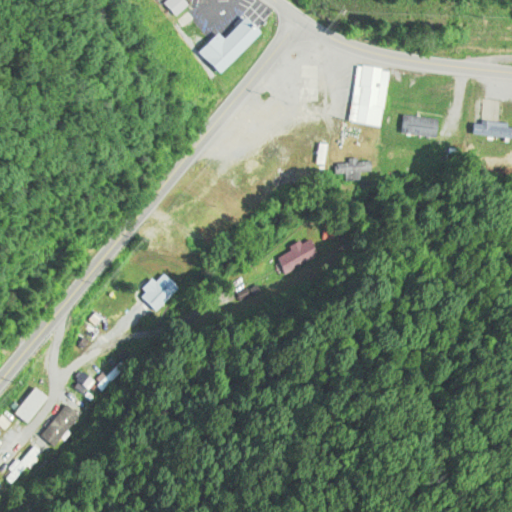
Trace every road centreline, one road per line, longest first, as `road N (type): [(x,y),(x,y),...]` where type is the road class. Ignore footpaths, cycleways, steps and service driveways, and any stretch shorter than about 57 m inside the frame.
road 1 (secondary): [(0,378),(298,18)]
road 2 (secondary): [(274,0),(343,44),(406,61),(511,72)]
road 3 (residential): [(61,306),(142,475),(131,511)]
